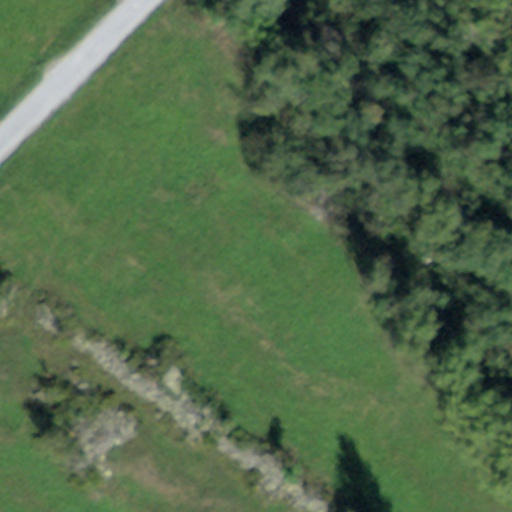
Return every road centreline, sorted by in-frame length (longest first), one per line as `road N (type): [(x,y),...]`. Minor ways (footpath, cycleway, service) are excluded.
road 1 (unclassified): [(135,0),(0,139)]
road 2 (unclassified): [(0,139),(135,0)]
